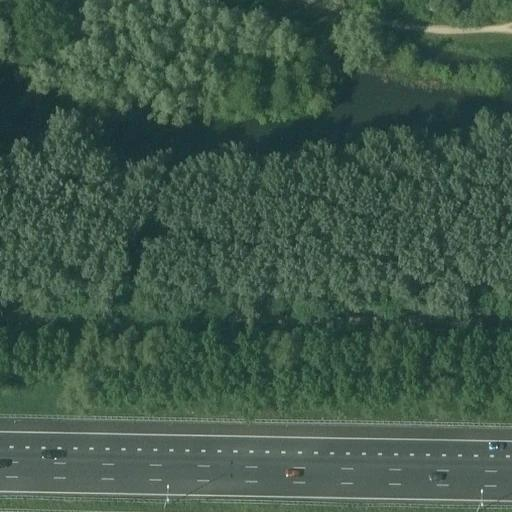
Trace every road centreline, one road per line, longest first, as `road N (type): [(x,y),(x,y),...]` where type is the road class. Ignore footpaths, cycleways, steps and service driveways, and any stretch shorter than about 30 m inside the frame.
road 1 (motorway): [(511,479),(0,468)]
road 2 (unknown): [(511,314),(0,315)]
